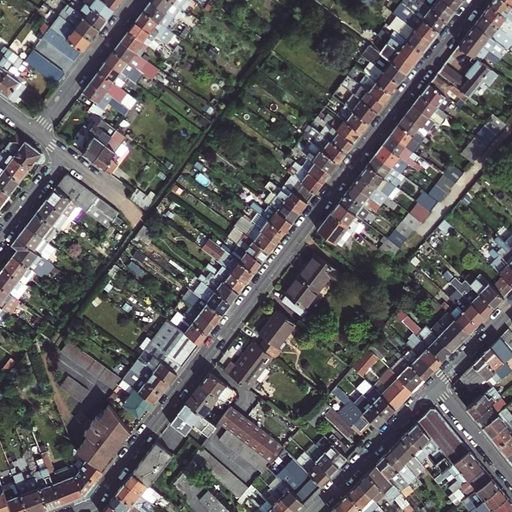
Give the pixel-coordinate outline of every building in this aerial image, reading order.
[(114,11),(99,0),(78,0),(83,3),(107,21),(110,16),(114,11)] [(118,6),(122,1),(120,0),(99,0),(114,11),(118,6)] [(151,0),(150,2),(173,19),(179,12),(180,13),(182,10),(180,9),(168,0),(151,0)] [(168,0),(180,9),(186,1),(188,3),(190,0),(189,0),(168,0)] [(184,11),(185,12),(192,2),(190,0),(188,3),(186,1),(180,9),(182,10),(184,11)] [(203,0),(199,7),(203,10),(211,0),(210,0),(203,0)] [(417,0),(403,0),(400,4),(437,32),(441,26),(445,21),(429,9),(417,0)] [(428,0),(433,3),(429,9),(445,21),(449,16),(453,11),(439,0),(428,0)] [(461,0),(439,0),(453,11),(457,5),(461,0)] [(493,0),(492,2),(491,3),(511,19),(511,3),(507,0),(493,0)] [(142,12),(165,29),(173,19),(150,2),(146,7),(142,12)] [(88,16),(85,20),(99,31),(103,26),(107,21),(83,3),(82,6),(83,8),(81,10),(88,16)] [(511,19),(491,3),(487,8),(483,13),(511,35),(511,19)] [(437,32),(400,4),(392,15),(413,30),(413,32),(419,37),(421,35),(429,42),(433,37),(437,32)] [(191,17),(196,20),(203,10),(199,7),(198,6),(191,17)] [(85,20),(67,7),(65,9),(67,11),(65,14),(72,19),(67,25),(91,42),(95,37),(99,31),(85,20)] [(176,21),(184,11),(182,10),(180,13),(179,12),(173,19),(176,21)] [(139,17),(135,21),(167,46),(174,36),(165,29),(142,12),(139,17)] [(511,44),(511,35),(483,13),(479,18),(476,23),(505,46),(509,48),(511,44)] [(191,17),(189,15),(186,20),(193,24),(196,20),(191,17)] [(413,30),(392,15),(385,25),(422,52),(426,47),(429,42),(421,35),(419,37),(413,32),(413,30)] [(91,42),(67,25),(59,18),(52,29),(83,52),(87,48),(89,45),(91,42)] [(167,46),(135,21),(131,27),(127,32),(147,46),(166,60),(173,50),(167,46)] [(472,28),(468,33),(501,58),(504,54),(501,51),(505,46),(476,23),(472,28)] [(422,52),(385,25),(377,36),(385,42),(395,50),(396,49),(404,55),(404,57),(413,64),(417,58),(422,52)] [(83,52),(52,29),(43,40),(75,64),(83,52)] [(147,46),(127,32),(124,37),(120,42),(140,56),(147,46)] [(501,58),(468,33),(464,38),(460,43),(470,50),(475,55),(483,61),(487,56),(496,63),(501,58)] [(140,56),(120,42),(116,47),(112,52),(139,72),(151,81),(159,71),(146,61),(143,59),(140,56)] [(395,50),(385,42),(377,52),(405,74),(409,69),(411,67),(413,64),(404,57),(404,55),(396,49),(395,50)] [(0,63),(9,52),(4,47),(0,51),(0,63)] [(405,74),(377,52),(369,47),(362,56),(370,62),(398,83),(401,79),(405,74)] [(475,55),(470,50),(466,55),(472,58),(475,55)] [(0,82),(13,65),(8,61),(13,54),(9,52),(0,63),(0,82)] [(139,72),(112,52),(108,58),(105,63),(132,82),(139,72)] [(65,77),(34,53),(25,64),(57,88),(65,77)] [(19,58),(13,54),(8,61),(13,65),(19,58)] [(439,72),(470,95),(483,79),(488,72),(492,68),(483,61),(475,55),(472,58),(475,62),(467,72),(472,75),(468,79),(446,62),(443,66),(440,70),(439,72)] [(0,82),(0,90),(16,103),(22,96),(28,88),(13,78),(24,63),(19,58),(13,65),(0,82)] [(190,66),(185,62),(182,67),(187,71),(190,66)] [(398,83),(370,62),(362,73),(364,74),(390,94),(394,88),(398,83)] [(101,67),(98,72),(125,92),(128,87),(137,93),(140,89),(132,82),(105,63),(101,67)] [(499,74),(492,68),(488,72),(483,79),(490,85),(499,74)] [(90,83),(128,111),(135,101),(125,92),(98,72),(94,77),(90,83)] [(443,91),(446,94),(450,89),(462,98),(458,103),(462,106),(470,95),(439,72),(437,75),(434,77),(431,82),(443,91)] [(390,94),(364,74),(356,84),(382,103),(386,99),(390,94)] [(356,84),(347,77),(339,87),(348,95),(350,92),(360,100),(376,112),(379,109),(382,103),(356,84)] [(438,105),(446,94),(443,91),(431,82),(427,87),(422,93),(438,105)] [(128,111),(90,83),(86,88),(82,93),(95,102),(89,111),(93,114),(99,118),(103,112),(101,111),(107,104),(124,116),(128,111)] [(376,112),(360,100),(357,105),(337,90),(332,96),(343,105),(367,123),(376,112)] [(442,108),(438,105),(422,93),(419,98),(415,103),(435,118),(442,124),(449,114),(442,108)] [(438,105),(442,108),(450,96),(446,94),(438,105)] [(428,129),(435,118),(415,103),(411,108),(407,113),(428,129)] [(213,111),(205,105),(202,110),(210,115),(213,111)] [(336,114),(340,118),(360,133),(363,128),(367,123),(343,105),(336,114)] [(320,113),(317,117),(352,144),(356,138),(360,133),(340,118),(337,122),(327,115),(325,117),(320,113)] [(407,113),(400,123),(430,146),(437,136),(428,129),(407,113)] [(93,114),(90,118),(98,124),(91,132),(95,134),(89,142),(84,138),(80,144),(76,149),(94,163),(117,132),(115,130),(99,118),(93,114)] [(486,124),(498,133),(506,124),(495,114),(486,124)] [(319,134),(321,136),(345,153),(348,148),(352,144),(317,117),(314,121),(323,128),(319,134)] [(430,146),(400,123),(396,128),(392,133),(420,154),(422,156),(430,146)] [(486,124),(477,135),(489,144),(498,133),(486,124)] [(319,134),(310,127),(302,137),(308,141),(311,144),(314,146),(321,136),(319,134)] [(117,132),(94,163),(112,177),(120,167),(111,160),(127,140),(117,132)] [(389,138),(385,143),(409,161),(418,169),(422,164),(416,159),(420,154),(392,133),(389,138)] [(18,134),(7,149),(30,166),(36,158),(40,161),(43,163),(48,156),(18,134)] [(489,144),(477,135),(469,145),(481,153),(489,144)] [(345,153),(321,136),(314,146),(337,163),(341,158),(345,153)] [(337,163),(314,146),(311,144),(307,149),(304,147),(298,143),(295,146),(330,173),(333,168),(337,163)] [(409,161),(385,143),(381,148),(377,153),(401,171),(409,161)] [(472,163),(481,153),(469,145),(461,154),(472,163)] [(304,157),(298,165),(322,182),(326,178),(330,173),(295,146),(293,149),(304,157)] [(30,166),(7,149),(6,148),(0,155),(0,164),(20,180),(25,173),(30,166)] [(401,171),(377,153),(373,158),(370,163),(398,184),(406,175),(401,171)] [(293,175),(294,176),(315,192),(322,182),(298,165),(287,157),(285,160),(292,166),(297,170),(293,175)] [(398,184),(370,163),(367,166),(364,170),(362,173),(390,195),(389,196),(393,199),(402,188),(400,187),(398,184)] [(20,180),(0,164),(0,184),(10,193),(15,186),(20,180)] [(452,164),(444,173),(456,182),(464,172),(452,164)] [(297,170),(292,166),(288,171),(293,175),(297,170)] [(63,179),(82,193),(87,186),(68,172),(66,176),(63,179)] [(390,195),(362,173),(358,178),(355,182),(382,204),(389,196),(390,195)] [(456,182),(444,173),(436,183),(447,192),(456,182)] [(315,192),(294,176),(290,181),(295,185),(291,190),(307,202),(310,198),(315,192)] [(60,183),(58,186),(77,200),(82,193),(63,179),(60,183)] [(480,179),(472,188),(476,192),(484,183),(480,179)] [(265,187),(272,192),(300,212),(303,207),(307,202),(291,190),(284,185),(281,190),(270,181),(265,187)] [(348,191),(375,213),(382,204),(355,182),(351,187),(348,191)] [(436,183),(428,192),(439,201),(447,192),(436,183)] [(0,205),(5,199),(10,193),(0,184),(0,205)] [(154,199),(126,184),(120,195),(148,210),(154,199)] [(176,185),(173,189),(179,194),(182,190),(176,185)] [(77,200),(58,186),(53,192),(48,199),(70,216),(78,206),(81,208),(83,205),(77,200)] [(83,205),(89,209),(100,196),(87,186),(82,193),(77,200),(83,205)] [(432,211),(439,201),(428,192),(425,190),(417,200),(420,202),(431,210),(432,211)] [(471,190),(465,196),(476,206),(481,200),(471,190)] [(368,221),(375,213),(348,191),(344,196),(341,200),(359,215),(368,221)] [(300,212),(272,192),(264,202),(269,205),(292,222),(296,217),(300,212)] [(89,209),(100,217),(110,204),(100,196),(89,209)] [(70,216),(48,199),(43,205),(38,211),(62,230),(65,227),(63,226),(70,216)] [(356,218),(359,215),(341,200),(337,206),(333,211),(356,228),(360,231),(366,225),(356,218)] [(411,212),(420,202),(417,200),(409,211),(411,212)] [(251,206),(258,212),(284,232),(288,227),(292,222),(269,205),(265,210),(254,202),(251,206)] [(420,202),(411,212),(423,221),(431,210),(420,202)] [(100,217),(112,226),(116,220),(119,216),(121,212),(110,204),(100,217)] [(453,210),(447,217),(453,223),(459,216),(453,210)] [(62,230),(38,211),(33,218),(28,224),(51,241),(58,231),(60,233),(62,230)] [(326,220),(320,229),(336,242),(338,239),(344,244),(356,228),(333,211),(326,220)] [(284,232),(258,212),(252,220),(245,214),(243,216),(277,242),(281,237),(284,232)] [(415,229),(423,221),(411,212),(404,221),(415,229)] [(236,227),(245,234),(269,253),(273,247),(277,242),(243,216),(236,227)] [(445,219),(438,227),(446,234),(453,226),(445,219)] [(409,237),(415,229),(404,221),(397,228),(409,237)] [(51,241),(28,224),(23,230),(19,236),(48,259),(57,246),(51,241)] [(144,224),(136,235),(148,243),(155,233),(144,224)] [(389,238),(400,246),(409,237),(397,228),(389,238)] [(238,244),(262,262),(265,257),(269,253),(245,234),(238,244)] [(503,246),(499,251),(511,263),(511,245),(500,234),(495,239),(503,246)] [(391,258),(400,246),(389,238),(385,235),(382,238),(386,241),(380,248),(391,258)] [(48,259),(19,236),(16,239),(14,243),(20,247),(15,253),(37,271),(46,277),(55,264),(48,259)] [(231,254),(221,247),(210,239),(202,249),(222,264),(246,283),(250,277),(254,272),(234,257),(232,260),(228,257),(231,254)] [(223,243),(221,247),(231,254),(234,257),(254,272),(258,267),(262,262),(238,244),(233,251),(223,243)] [(511,263),(499,251),(495,247),(490,252),(496,259),(493,262),(505,274),(511,281),(511,263)] [(299,274),(319,289),(329,276),(337,281),(344,273),(316,252),(308,263),(299,274)] [(37,271),(15,253),(10,260),(5,266),(27,283),(37,271)] [(139,276),(144,269),(132,261),(127,267),(139,276)] [(113,277),(120,267),(115,263),(108,273),(113,277)] [(206,267),(211,271),(238,293),(242,288),(246,283),(222,264),(217,270),(208,263),(206,267)] [(0,271),(0,282),(21,298),(30,286),(27,283),(5,266),(0,271)] [(238,293),(211,271),(206,277),(202,273),(199,277),(208,284),(231,302),(235,297),(238,293)] [(506,297),(494,285),(492,282),(488,287),(479,279),(474,273),(469,279),(477,287),(497,307),(502,302),(506,297)] [(319,289),(299,274),(293,282),(286,291),(288,293),(283,299),(305,315),(310,309),(306,306),(319,289)] [(497,307),(477,287),(472,292),(466,286),(467,285),(458,275),(455,278),(451,274),(448,277),(460,288),(488,316),(492,311),(497,307)] [(492,282),(483,274),(479,279),(488,287),(492,282)] [(511,291),(511,281),(505,274),(494,285),(506,297),(511,291)] [(184,284),(178,279),(174,284),(180,288),(184,284)] [(0,302),(4,306),(13,312),(23,299),(21,298),(0,282),(0,302)] [(231,302),(208,284),(199,295),(223,313),(227,308),(231,302)] [(452,296),(461,305),(481,323),(484,320),(488,316),(460,288),(452,296)] [(199,295),(190,289),(183,299),(192,305),(215,323),(219,318),(223,313),(199,295)] [(91,302),(96,307),(102,302),(98,297),(91,302)] [(127,303),(123,308),(129,313),(133,307),(127,303)] [(184,312),(183,314),(208,333),(212,328),(215,323),(192,305),(187,311),(188,312),(187,314),(184,312)] [(456,310),(453,313),(473,332),(477,328),(481,323),(461,305),(456,310)] [(455,350),(433,328),(428,323),(424,328),(404,309),(399,315),(416,332),(445,360),(450,355),(455,350)] [(208,333),(183,314),(178,310),(171,320),(200,343),(204,338),(208,333)] [(261,344),(273,353),(296,322),(280,310),(270,322),(261,334),(266,338),(261,344)] [(433,328),(455,350),(464,341),(473,332),(453,313),(449,310),(433,328)] [(147,348),(146,348),(178,373),(200,343),(171,320),(168,318),(147,348)] [(511,350),(511,332),(508,328),(504,333),(499,338),(511,352),(511,350)] [(445,360),(416,332),(411,337),(426,352),(423,355),(422,356),(429,363),(430,361),(437,368),(441,364),(445,360)] [(511,353),(511,352),(499,338),(496,340),(494,343),(490,347),(502,362),(511,353)] [(68,344),(64,349),(117,388),(118,386),(124,378),(125,377),(72,339),(68,344)] [(378,340),(371,347),(383,359),(385,360),(392,353),(378,340)] [(228,369),(250,386),(274,354),(273,353),(261,344),(256,341),(239,363),(237,362),(235,360),(228,369)] [(366,376),(383,359),(371,347),(355,366),(366,376)] [(501,379),(510,371),(502,362),(490,347),(486,351),(481,356),(501,379)] [(178,373),(146,348),(139,358),(170,383),(174,378),(178,373)] [(429,363),(422,356),(419,359),(416,356),(412,352),(407,357),(428,378),(433,373),(437,368),(430,361),(429,363)] [(404,360),(395,370),(416,390),(422,384),(428,378),(407,357),(403,353),(400,356),(404,360)] [(477,360),(472,365),(485,379),(491,386),(492,385),(501,379),(481,356),(477,360)] [(170,383),(139,358),(131,369),(163,392),(167,388),(170,383)] [(465,372),(458,379),(470,392),(485,379),(472,365),(465,372)] [(136,378),(132,384),(156,402),(159,397),(163,392),(131,369),(128,373),(136,378)] [(416,390),(395,370),(383,382),(390,389),(385,395),(399,408),(407,399),(416,390)] [(207,377),(203,382),(234,406),(242,394),(212,371),(207,377)] [(70,376),(61,386),(82,402),(90,392),(70,376)] [(156,402),(132,384),(124,378),(118,386),(131,395),(123,405),(139,416),(143,410),(147,413),(152,407),(156,402)] [(399,408),(385,395),(368,379),(360,388),(370,398),(390,417),(394,413),(399,408)] [(188,402),(205,416),(209,411),(222,421),(234,406),(203,382),(196,392),(188,402)] [(339,385),(335,390),(346,401),(338,410),(357,429),(361,432),(368,425),(374,419),(361,407),(339,385)] [(475,416),(501,395),(492,385),(491,386),(466,406),(467,407),(468,409),(470,411),(475,416)] [(509,405),(501,395),(475,416),(479,421),(483,426),(509,405)] [(390,417),(370,398),(361,407),(374,419),(381,426),(385,422),(390,417)] [(338,410),(327,400),(319,409),(326,416),(327,417),(330,415),(351,436),(354,433),(357,429),(338,410)] [(126,441),(133,432),(109,401),(103,409),(101,407),(93,418),(119,446),(124,440),(126,441)] [(511,401),(509,405),(482,426),(486,430),(491,436),(511,418),(511,414),(509,412),(511,409),(511,401)] [(196,424),(204,430),(208,425),(215,431),(219,426),(205,416),(188,402),(184,408),(180,413),(173,422),(188,434),(196,424)] [(246,415),(234,406),(222,421),(231,427),(236,432),(242,436),(247,440),(252,444),(258,448),(263,452),(269,456),(275,461),(286,448),(287,447),(266,431),(246,415)] [(427,408),(414,422),(439,452),(441,455),(448,463),(466,448),(433,409),(427,408)] [(322,421),(326,416),(319,409),(313,416),(311,418),(311,419),(316,424),(318,425),(322,421)] [(302,416),(297,423),(303,428),(308,421),(302,416)] [(119,446),(93,418),(90,421),(87,419),(81,427),(83,429),(81,432),(87,436),(82,443),(78,449),(104,469),(108,463),(115,454),(114,453),(119,446)] [(499,446),(511,434),(511,418),(491,436),(495,441),(499,446)] [(439,452),(414,422),(409,426),(405,431),(425,454),(428,451),(432,457),(439,452)] [(208,425),(204,430),(211,436),(215,431),(208,425)] [(227,443),(236,432),(231,427),(222,439),(227,443)] [(425,454),(405,431),(402,434),(398,438),(422,466),(425,464),(420,458),(425,454)] [(242,436),(236,432),(227,443),(233,448),(242,436)] [(327,434),(318,443),(342,466),(347,462),(351,457),(340,447),(333,440),(327,434)] [(511,434),(499,446),(503,450),(506,455),(511,450),(511,434)] [(247,440),(242,436),(233,448),(238,452),(247,440)] [(336,436),(333,440),(340,447),(343,443),(336,436)] [(390,447),(413,474),(418,470),(422,466),(398,438),(395,441),(393,444),(390,447)] [(243,456),(252,444),(247,440),(238,452),(243,456)] [(176,454),(158,441),(147,457),(136,472),(152,484),(176,454)] [(316,441),(307,450),(333,475),(338,471),(342,466),(318,443),(316,441)] [(258,448),(252,444),(243,456),(248,460),(258,448)] [(100,474),(104,469),(78,449),(74,446),(74,455),(77,457),(82,461),(78,466),(96,479),(100,474)] [(203,462),(211,452),(204,446),(196,457),(203,462)] [(382,454),(405,482),(410,488),(419,481),(413,474),(390,447),(386,450),(382,454)] [(263,452),(258,448),(248,460),(254,464),(263,452)] [(446,480),(452,475),(474,457),(471,453),(468,451),(466,448),(448,463),(439,471),(431,477),(436,483),(443,476),(446,480)] [(307,450),(298,459),(325,484),(329,480),(333,475),(307,450)] [(43,458),(61,502),(73,498),(85,493),(73,464),(55,471),(47,451),(42,453),(43,458)] [(207,466),(216,456),(211,452),(203,462),(207,466)] [(269,456),(263,452),(254,464),(259,468),(269,456)] [(378,459),(374,463),(396,489),(405,482),(382,454),(378,459)] [(448,463),(441,455),(432,463),(439,471),(448,463)] [(213,471),(221,461),(216,456),(207,466),(213,471)] [(275,461),(269,456),(259,468),(265,473),(270,466),(275,461)] [(298,459),(296,456),(278,474),(281,476),(307,502),(308,501),(316,493),(325,484),(298,459)] [(78,466),(82,461),(77,457),(73,462),(78,466)] [(452,490),(458,485),(481,465),(477,461),(474,457),(452,475),(455,479),(447,485),(452,490)] [(37,479),(48,507),(55,505),(61,502),(43,458),(39,459),(45,476),(37,479)] [(226,465),(221,461),(213,471),(218,475),(226,465)] [(15,480),(27,511),(36,511),(39,511),(48,507),(37,479),(36,476),(25,481),(22,472),(17,474),(13,462),(9,464),(15,480)] [(73,464),(85,493),(90,486),(96,479),(78,466),(73,462),(73,464)] [(396,489),(374,463),(364,473),(355,483),(375,505),(382,498),(384,500),(387,498),(389,500),(391,498),(403,511),(405,511),(411,508),(396,489)] [(223,480),(232,470),(226,465),(218,475),(223,480)] [(466,494),(489,475),(485,470),(481,465),(458,485),(466,494)] [(431,477),(422,466),(418,470),(427,481),(431,477)] [(189,467),(176,483),(185,492),(200,478),(189,467)] [(228,485),(237,474),(232,470),(223,480),(228,485)] [(132,478),(128,482),(151,499),(155,493),(160,496),(164,499),(166,495),(152,484),(136,472),(135,474),(132,478)] [(233,489),(241,478),(237,474),(228,485),(233,489)] [(466,494),(474,504),(497,485),(493,480),(489,475),(466,494)] [(272,485),(274,488),(298,511),(303,507),(307,502),(281,476),(272,485)] [(247,483),(241,478),(233,489),(238,494),(247,483)] [(27,511),(15,480),(1,485),(11,511),(27,511)] [(11,511),(1,485),(0,481),(0,511),(11,511)] [(144,511),(148,511),(155,503),(151,499),(128,482),(124,488),(120,493),(144,511)] [(252,487),(247,483),(238,494),(243,499),(248,493),(249,492),(252,487)] [(346,492),(363,511),(373,511),(378,508),(375,505),(355,483),(350,487),(346,492)] [(249,492),(248,493),(250,495),(258,487),(255,484),(252,487),(249,492)] [(458,485),(452,490),(446,495),(454,504),(466,494),(458,485)] [(483,511),(505,494),(501,489),(497,485),(474,504),(467,510),(468,511),(483,511)] [(297,511),(298,511),(274,488),(271,490),(274,493),(269,498),(283,511),(297,511)] [(234,511),(214,491),(204,502),(214,511),(234,511)] [(344,511),(363,511),(346,492),(341,497),(336,502),(344,511)] [(144,511),(120,493),(116,498),(112,503),(123,511),(144,511)] [(155,503),(160,496),(155,493),(151,499),(155,503)] [(243,503),(250,495),(248,493),(243,499),(241,501),(243,503)] [(459,500),(467,510),(474,504),(466,494),(459,500)] [(503,511),(511,505),(511,502),(509,499),(505,494),(483,511),(503,511)] [(428,510),(437,503),(431,496),(422,503),(428,510)] [(283,511),(269,498),(261,506),(266,511),(283,511)] [(344,511),(336,502),(327,511),(326,511),(344,511)] [(123,511),(112,503),(109,508),(105,511),(123,511)] [(425,511),(428,510),(422,503),(416,508),(419,511),(425,511)]
